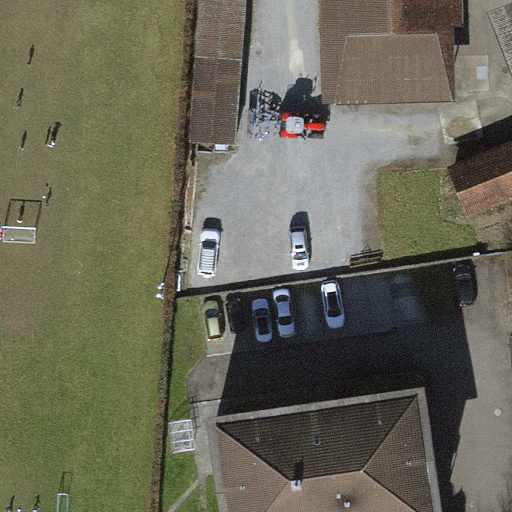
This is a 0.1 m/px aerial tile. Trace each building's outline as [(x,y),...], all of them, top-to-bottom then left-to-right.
[(240,157),(251,0),(202,0),(191,153),(240,157)] [(460,0),(325,0),(325,115),(459,116),(460,0)] [(511,19),(502,23),(511,50),(511,147),(450,170),(468,218),(511,201),(511,19)] [(208,434),(218,511),(444,511),(429,404),(208,434)] [(195,449),(191,421),(170,424),(174,453),(195,449)]
